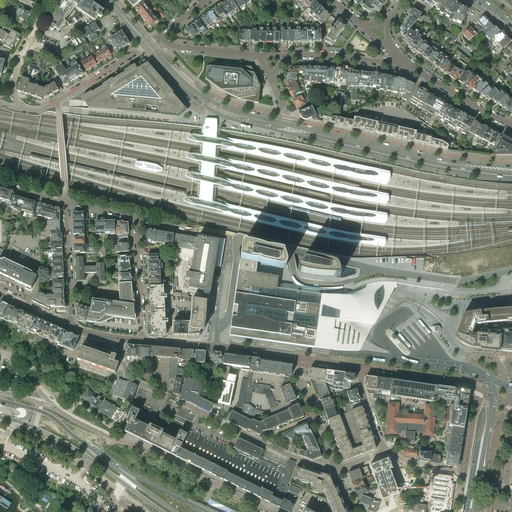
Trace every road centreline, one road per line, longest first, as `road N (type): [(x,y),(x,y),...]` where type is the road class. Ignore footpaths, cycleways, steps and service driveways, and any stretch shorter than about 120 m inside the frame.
road 1 (residential): [(270,511),(84,426),(24,379),(9,385),(4,401)]
road 2 (residential): [(115,338),(128,378),(284,453),(334,467)]
road 3 (primary): [(279,131),(511,177)]
road 4 (primary): [(511,167),(444,160),(288,123)]
road 5 (primary): [(16,421),(90,458),(161,511)]
road 6 (residential): [(367,267),(458,281),(511,270)]
road 7 (residential): [(213,327),(229,314),(235,243),(289,248)]
road 8 (residential): [(146,44),(43,109),(21,109)]
road 9 (primary): [(511,382),(485,408),(465,511)]
road 10 (residential): [(10,427),(85,465),(116,511)]
road 11 (primary): [(288,123),(232,110),(172,75)]
road 12 (residential): [(410,66),(285,55)]
road 13 (residential): [(70,327),(65,202)]
road 14 (primary): [(172,75),(207,108),(279,131)]
road 15 (residential): [(137,218),(141,340)]
